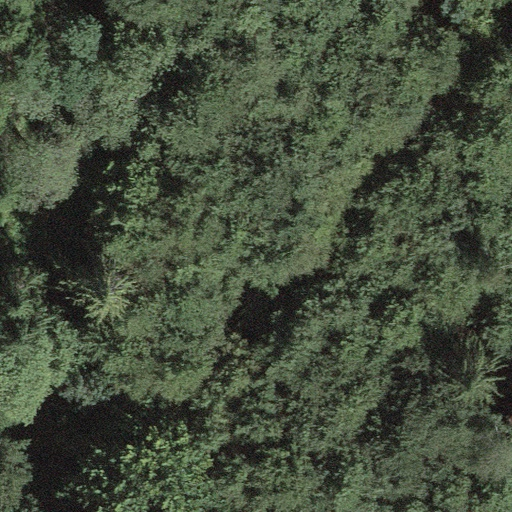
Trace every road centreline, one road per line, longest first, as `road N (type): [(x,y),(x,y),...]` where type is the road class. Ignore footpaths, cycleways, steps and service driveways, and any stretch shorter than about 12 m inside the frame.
road 1 (track): [(511,2),(303,237),(150,511)]
road 2 (track): [(97,0),(81,511)]
